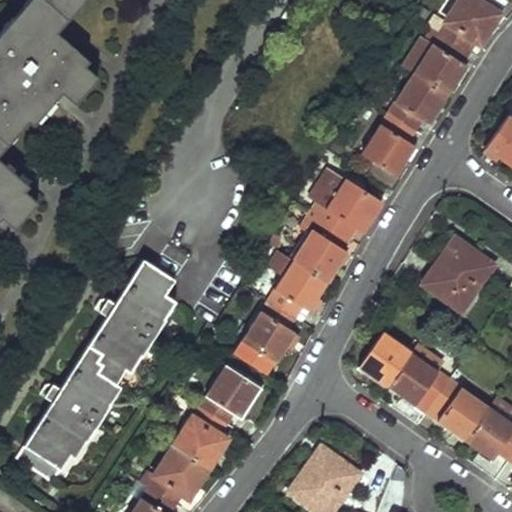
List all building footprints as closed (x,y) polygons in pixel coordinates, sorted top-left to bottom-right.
[(0,215),(12,226),(36,198),(12,177),(17,172),(0,157),(0,148),(27,117),(32,121),(61,88),(72,98),(94,72),(70,51),(74,46),(55,29),(79,0),(32,0),(17,18),(12,14),(0,28),(0,215)] [(454,0),(442,20),(435,32),(463,50),(471,39),(477,43),(497,12),(477,0),(454,0)] [(432,14),(424,25),(435,32),(442,20),(432,14)] [(428,42),(408,73),(444,96),(464,63),(458,59),(463,50),(435,32),(428,42)] [(399,67),(408,73),(428,42),(419,37),(399,67)] [(408,73),(383,112),(412,130),(419,119),(426,124),(444,96),(408,73)] [(383,112),(358,151),(393,174),(412,144),(406,140),(412,130),(383,112)] [(511,116),(506,112),(482,147),(508,165),(511,160),(511,116)] [(315,201),(324,206),(343,178),(326,167),(308,196),(315,201)] [(324,206),(317,217),(345,235),(351,225),(358,229),(377,200),(343,178),(324,206)] [(324,206),(315,201),(308,211),(317,217),(324,206)] [(317,217),(292,257),(325,279),(344,250),(338,246),(345,235),(317,217)] [(434,261),(419,281),(458,309),(490,263),(463,244),(456,253),(448,248),(437,263),(434,261)] [(292,257),(266,297),(293,315),(300,305),(306,308),(325,279),(292,257)] [(50,401),(21,445),(52,465),(62,450),(72,457),(84,439),(79,435),(101,401),(107,404),(118,386),(107,380),(117,365),(127,372),(138,355),(133,351),(156,316),(160,319),(172,301),(162,295),(173,278),(142,258),(114,301),(109,298),(104,304),(98,300),(93,308),(105,316),(59,387),(54,384),(50,389),(43,385),(38,393),(50,401)] [(266,297),(240,337),(274,359),(292,330),(286,326),(293,315),(266,297)] [(381,330),(357,364),(386,384),(409,350),(381,330)] [(274,359),(240,337),(235,345),(268,365),(274,359)] [(409,350),(386,384),(413,403),(418,394),(430,402),(448,377),(409,350)] [(222,364),(196,405),(224,423),(230,413),(236,416),(256,385),(222,364)] [(448,377),(430,402),(441,410),(435,419),(463,438),(487,404),(448,377)] [(511,421),(511,406),(493,394),(487,404),(511,421)] [(487,404),(463,438),(490,457),(495,449),(507,457),(511,449),(511,421),(487,404)] [(196,405),(170,446),(205,467),(223,438),(217,435),(224,423),(196,405)] [(52,465),(21,445),(14,457),(51,480),(58,469),(52,465)] [(170,446),(146,486),(173,503),(179,493),(186,497),(205,467),(170,446)] [(300,471),(287,490),(318,511),(330,511),(356,472),(328,452),(322,462),(315,456),(303,473),(300,471)] [(146,486),(128,511),(167,511),(173,503),(146,486)]
